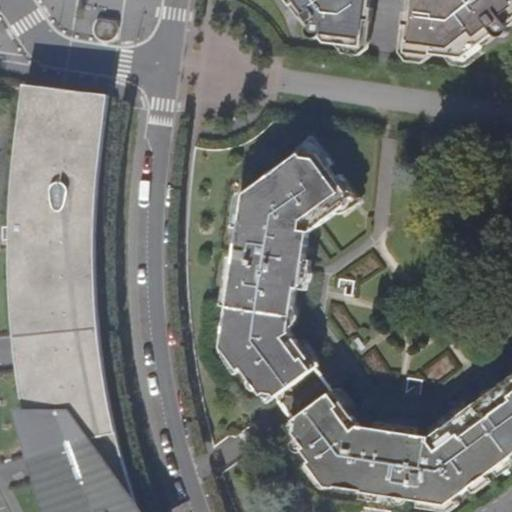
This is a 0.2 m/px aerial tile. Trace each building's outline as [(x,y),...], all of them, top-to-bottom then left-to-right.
[(337,38),(337,43),(364,46),(367,20),(369,19),(371,0),(287,0),(292,6),(297,4),(311,23),(309,26),(309,29),(310,32),(313,35),(316,36),(319,36),(320,34),(321,34),(324,37),(337,38)] [(511,0),(409,0),(407,23),(409,24),(406,51),(432,53),(433,52),(466,55),(495,32),(497,34),(501,35),(504,35),(507,33),(508,30),(508,26),(507,23),(511,18),(511,0)] [(117,23),(99,21),(98,22),(96,26),(95,30),(96,35),(99,39),(102,40),(107,42),(112,41),(116,38),(117,35),(119,28),(117,23)] [(110,95),(25,82),(21,112),(18,144),(14,192),(12,238),(12,300),(15,335),(17,356),(20,379),(27,416),(31,435),(32,435),(45,469),(37,472),(50,511),(142,511),(135,490),(122,449),(112,410),(107,381),(97,296),(97,254),(101,180),(109,107),(110,95)] [(275,395),(278,399),(318,368),(310,357),(304,360),(296,348),(301,344),(292,333),(297,286),(300,286),(302,268),(294,266),(295,258),(300,258),(304,260),(308,228),(342,204),(345,190),(314,150),(301,149),(244,191),(238,234),(231,288),(224,347),(241,372),(244,370),(263,396),(266,394),(275,395)] [(361,427),(335,392),(295,421),(298,425),(295,433),(292,435),(313,463),(310,465),(326,488),(338,490),(339,487),(364,491),(364,494),(449,506),(511,458),(511,379),(434,437),(361,427)]
